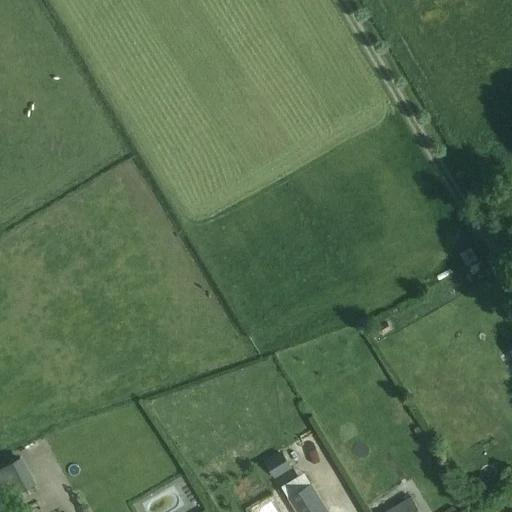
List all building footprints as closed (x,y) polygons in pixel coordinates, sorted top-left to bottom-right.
[(445,372),(466,391),(475,381),(453,362),(445,372)] [(340,441),(355,439),(353,423),(338,426),(340,441)] [(283,451),(265,462),(275,479),(293,468),(283,451)] [(34,486),(20,459),(0,469),(0,486),(6,499),(34,486)] [(330,511),(312,483),(288,497),(297,511),(330,511)] [(421,511),(412,496),(385,511),(421,511)]
